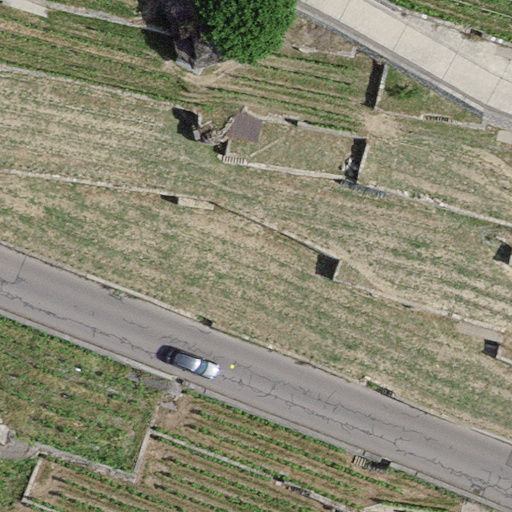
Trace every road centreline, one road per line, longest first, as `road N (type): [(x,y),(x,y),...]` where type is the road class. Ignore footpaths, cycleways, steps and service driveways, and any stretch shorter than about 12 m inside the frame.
road 1 (secondary): [(0,273),(511,474)]
road 2 (track): [(326,0),(511,89)]
